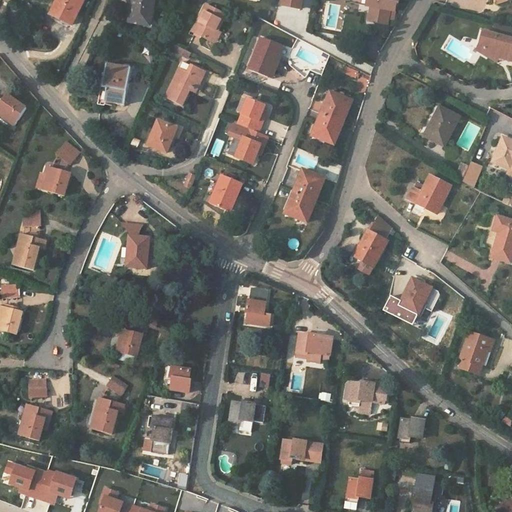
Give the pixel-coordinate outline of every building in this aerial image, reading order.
[(85,1),(83,0),(57,0),(51,14),(73,25),(85,1)] [(156,0),(134,0),(130,22),(152,27),(156,0)] [(282,0),(282,5),(301,9),(302,0),(282,0)] [(399,0),(350,0),(350,3),(371,7),(369,21),(388,24),(390,10),(396,12),(397,3),(399,4),(399,0)] [(23,10),(12,5),(8,12),(19,17),(23,10)] [(227,15),(207,5),(193,31),(213,41),(218,31),(227,15)] [(6,16),(17,21),(19,17),(8,12),(6,16)] [(481,46),(501,57),(505,60),(511,52),(511,40),(511,37),(511,29),(496,25),(493,35),(485,33),(481,46)] [(32,33),(23,26),(18,33),(27,40),(32,33)] [(213,41),(216,43),(221,32),(218,31),(213,41)] [(283,46),(262,38),(250,70),(269,77),(275,61),(277,62),(283,46)] [(501,57),(481,46),(479,51),(498,62),(501,57)] [(192,64),(184,60),(180,68),(189,71),(192,64)] [(274,79),(280,63),(277,62),(275,61),(269,77),(274,79)] [(133,67),(108,64),(104,88),(109,89),(106,102),(126,105),(133,67)] [(207,71),(192,64),(189,71),(180,68),(166,98),(183,106),(191,91),(192,88),(194,89),(200,78),(203,79),(207,71)] [(194,89),(197,91),(203,79),(200,78),(194,89)] [(322,114),(344,123),(353,100),(331,91),(322,114)] [(0,118),(2,116),(15,125),(27,108),(7,94),(0,103),(0,118)] [(249,97),(238,124),(258,132),(262,122),(259,121),(263,111),(266,104),(249,97)] [(461,116),(442,106),(425,136),(445,146),(461,116)] [(322,114),(313,136),(335,145),(344,123),(322,114)] [(175,137),(179,128),(175,127),(162,121),(157,134),(154,133),(149,145),(169,153),(175,137)] [(259,154),(261,147),(265,148),(270,137),(258,132),(238,124),(234,122),(229,134),(244,140),(237,157),(255,164),(259,154)] [(179,128),(175,137),(180,139),(185,127),(177,124),(175,127),(179,128)] [(511,140),(503,136),(492,162),(510,169),(508,174),(511,175),(511,140)] [(481,157),(489,140),(483,137),(476,155),(481,157)] [(81,152),(67,140),(62,146),(77,158),(81,152)] [(77,158),(62,146),(57,153),(71,164),(77,158)] [(474,188),(482,167),(471,162),(470,165),(464,181),(474,188)] [(470,165),(463,163),(457,177),(464,181),(470,165)] [(49,174),(44,190),(65,195),(72,173),(48,165),(46,173),(49,174)] [(294,192),(317,201),(327,178),(303,169),(294,192)] [(197,177),(190,174),(185,186),(192,189),(197,177)] [(224,175),(211,204),(228,212),(235,197),(237,198),(244,184),(224,175)] [(453,186),(431,175),(426,186),(417,182),(409,198),(439,213),(453,186)] [(294,192),(286,214),(309,223),(317,201),(294,192)] [(503,203),(511,206),(511,193),(508,192),(503,203)] [(235,197),(228,212),(230,213),(237,198),(235,197)] [(24,218),(41,217),(41,210),(23,210),(24,218)] [(369,230),(355,256),(375,267),(389,241),(387,239),(393,227),(381,215),(372,232),(369,230)] [(511,261),(511,219),(499,216),(495,230),(500,232),(493,257),(511,263),(511,261)] [(41,217),(24,218),(24,227),(42,226),(41,217)] [(144,224),(121,222),(131,237),(140,237),(141,231),(144,224)] [(22,234),(14,264),(34,270),(40,247),(45,249),(47,239),(22,234)] [(129,258),(128,267),(148,268),(151,238),(140,237),(131,237),(130,248),(129,258)] [(289,247),(297,250),(300,240),(291,238),(289,247)] [(122,247),(122,257),(129,258),(130,248),(122,247)] [(433,288),(414,278),(401,305),(419,315),(433,288)] [(249,313),(247,323),(271,326),(272,315),(266,315),(269,290),(252,288),(250,300),(249,300),(247,312),(249,313)] [(16,289),(2,290),(3,299),(21,297),(20,289),(16,289)] [(148,318),(152,314),(137,303),(133,308),(148,318)] [(0,312),(1,313),(0,316),(0,329),(17,334),(24,311),(0,305),(0,312)] [(148,318),(133,308),(129,315),(143,325),(148,318)] [(127,354),(136,356),(138,356),(144,334),(142,333),(133,331),(120,327),(118,335),(121,336),(117,351),(121,352),(127,354)] [(495,340),(470,331),(461,358),(463,359),(460,367),(481,375),(489,350),(492,350),(495,340)] [(300,335),(298,353),(309,354),(309,351),(331,354),(333,339),(323,337),(323,336),(310,334),(310,336),(300,335)] [(127,354),(121,352),(120,358),(134,362),(136,356),(127,354)] [(174,378),(172,389),(190,392),(192,380),(190,380),(191,370),(174,367),(172,377),(174,378)] [(260,373),(259,387),(269,388),(270,374),(260,373)] [(129,386),(114,376),(112,379),(127,388),(129,386)] [(107,385),(122,396),(127,388),(112,379),(107,385)] [(29,389),(48,388),(47,380),(29,381),(29,389)] [(353,383),(350,401),(349,404),(360,406),(359,412),(371,414),(373,401),(385,403),(387,386),(364,383),(363,384),(353,383)] [(30,397),(48,396),(48,388),(29,389),(30,397)] [(319,402),(331,402),(331,393),(319,393),(319,402)] [(126,404),(101,398),(92,428),(113,434),(119,412),(124,413),(126,404)] [(233,402),(229,424),(242,426),(242,419),(264,422),(267,405),(244,402),(243,403),(233,402)] [(29,404),(19,435),(40,441),(47,418),(50,419),(53,411),(29,404)] [(156,428),(153,452),(168,455),(170,442),(171,442),(173,429),(172,428),(173,420),(155,417),(153,427),(156,428)] [(414,421),(403,419),(400,442),(411,443),(412,436),(423,438),(425,420),(414,418),(414,421)] [(387,431),(388,424),(377,422),(376,430),(387,431)] [(152,452),(152,439),(143,439),(143,452),(152,452)] [(285,440),(281,463),(291,464),(292,458),(321,462),(323,444),(295,439),(295,441),(285,440)] [(124,457),(121,464),(128,467),(131,459),(124,457)] [(38,472),(9,462),(4,476),(13,479),(10,488),(66,508),(76,480),(45,470),(38,472)] [(361,480),(351,478),(348,500),(358,501),(359,496),(371,497),(374,480),(362,478),(361,480)] [(435,481),(418,479),(416,487),(415,487),(413,501),(416,501),(414,511),(417,511),(436,511),(438,505),(431,503),(435,481)] [(131,511),(134,504),(117,498),(119,491),(106,486),(103,494),(106,495),(100,511),(131,511)] [(511,511),(511,496),(504,496),(502,511),(511,511)] [(150,509),(134,504),(131,511),(164,511),(166,507),(153,502),(150,509)]
